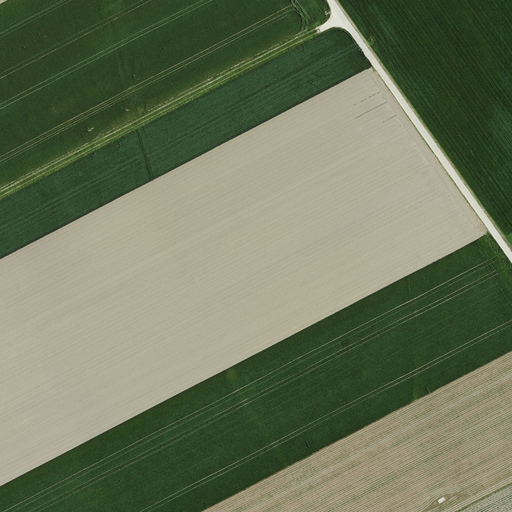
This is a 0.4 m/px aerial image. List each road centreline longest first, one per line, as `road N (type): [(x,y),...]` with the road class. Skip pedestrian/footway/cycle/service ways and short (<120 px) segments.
road 1 (track): [(0,197),(348,21)]
road 2 (track): [(333,0),(511,256)]
